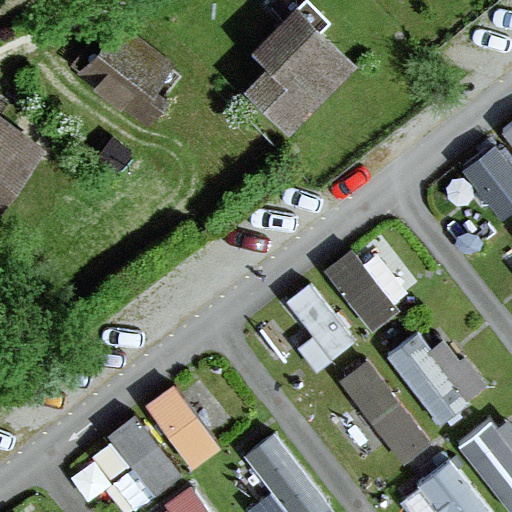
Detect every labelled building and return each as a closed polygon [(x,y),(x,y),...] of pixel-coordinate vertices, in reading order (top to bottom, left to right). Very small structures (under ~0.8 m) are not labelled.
[(289,110),(347,52),(297,3),(256,44),(268,56),(251,73),(289,110)] [(130,110),(167,67),(116,25),(80,69),(130,110)] [(0,185),(35,135),(0,110),(0,185)] [(506,205),(511,199),(511,141),(496,123),(461,153),(506,205)] [(325,252),(372,310),(413,277),(367,219),(325,252)] [(426,305),(389,342),(452,403),(488,366),(426,305)] [(379,338),(346,357),(398,448),(431,429),(379,338)] [(193,449),(223,428),(179,365),(149,385),(193,449)] [(142,395),(111,416),(151,478),(182,458),(142,395)] [(510,499),(511,498),(511,406),(504,397),(458,433),(510,499)] [(225,435),(201,446),(224,500),(248,490),(225,435)] [(453,511),(506,511),(509,510),(457,438),(420,465),(453,511)] [(160,511),(229,511),(192,466),(150,499),(160,511)]
